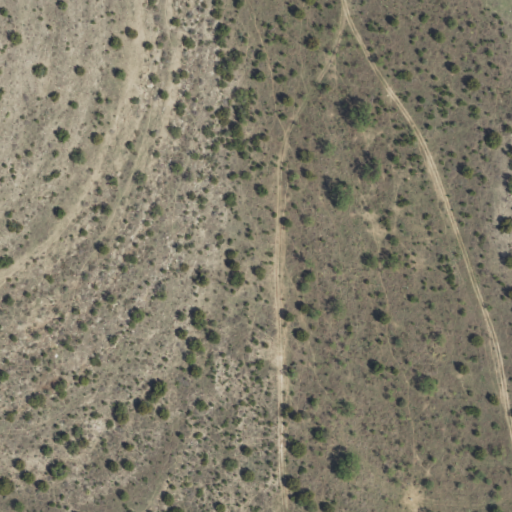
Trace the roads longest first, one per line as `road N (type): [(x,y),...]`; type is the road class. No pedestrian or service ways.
road 1 (residential): [(294,511),(302,201),(354,0)]
road 2 (residential): [(347,35),(397,45),(472,161),(511,381)]
